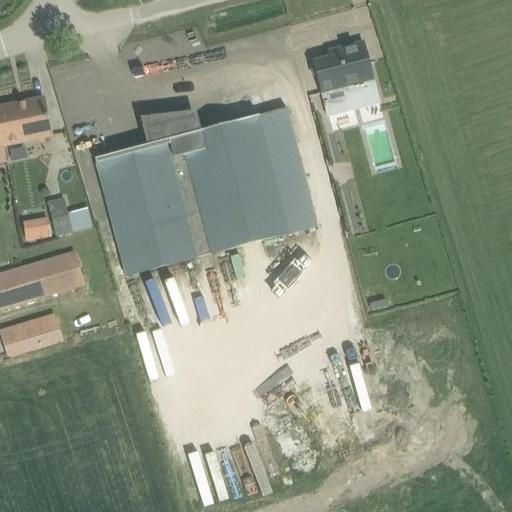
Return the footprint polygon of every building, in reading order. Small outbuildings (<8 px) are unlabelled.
[(330,58),(314,62),(323,94),(328,116),(380,102),(374,81),(364,43),(337,50),(339,56),(330,58)] [(45,99),(0,108),(0,128),(4,149),(53,138),(49,119),(45,99)] [(149,133),(153,147),(97,161),(102,181),(128,277),(128,278),(318,227),(296,141),(303,139),(295,109),(199,134),(194,117),(161,126),(162,130),(149,133)] [(48,204),(56,238),(72,233),(63,200),(48,204)] [(48,221),(24,225),(27,241),(51,237),(48,221)] [(0,276),(0,312),(85,287),(75,254),(0,276)] [(386,300),(370,304),(372,312),(388,307),(386,300)] [(54,317),(2,333),(9,357),(36,348),(37,351),(61,344),(54,317)]
